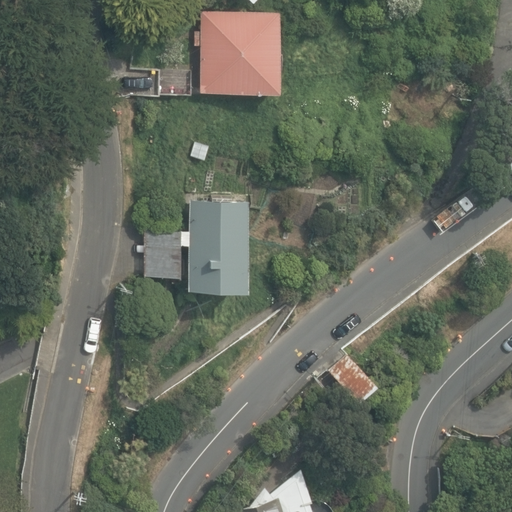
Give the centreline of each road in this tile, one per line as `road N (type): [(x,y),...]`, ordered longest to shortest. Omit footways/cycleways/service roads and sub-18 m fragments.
road 1 (residential): [(52,511),(49,482),(93,216),(93,148),(71,0)]
road 2 (residential): [(162,511),(240,405),(511,181)]
road 3 (residential): [(511,319),(427,406),(411,455),(409,511)]
